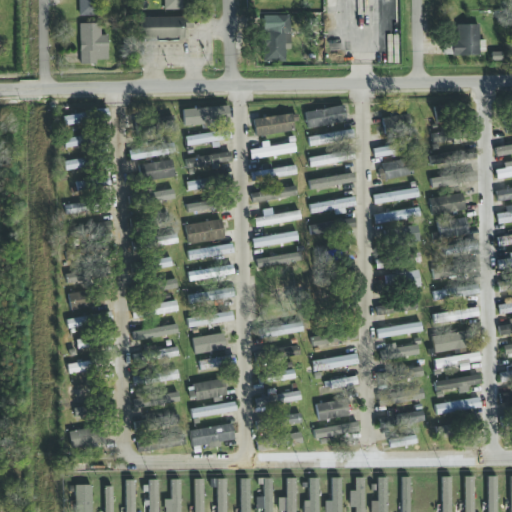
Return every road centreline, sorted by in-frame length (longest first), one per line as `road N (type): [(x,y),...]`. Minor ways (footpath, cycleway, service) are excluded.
road 1 (tertiary): [(0,90),(511,82)]
road 2 (track): [(42,90),(49,511)]
